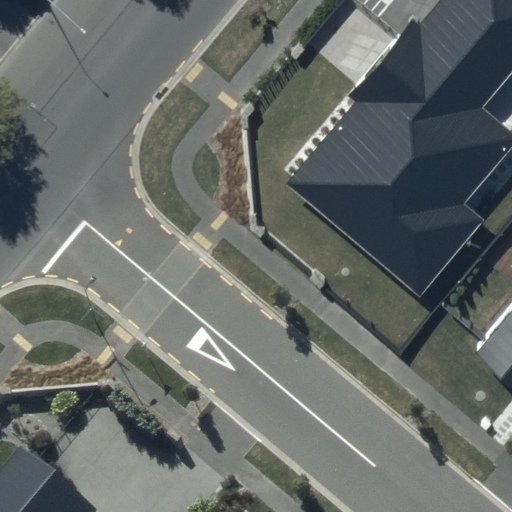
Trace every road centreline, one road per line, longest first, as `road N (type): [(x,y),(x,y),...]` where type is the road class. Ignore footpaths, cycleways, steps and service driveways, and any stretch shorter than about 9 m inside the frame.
road 1 (residential): [(10,160),(428,511)]
road 2 (tertiary): [(10,160),(148,0)]
